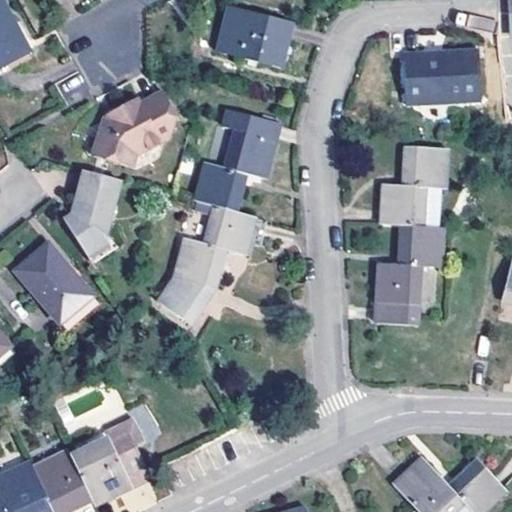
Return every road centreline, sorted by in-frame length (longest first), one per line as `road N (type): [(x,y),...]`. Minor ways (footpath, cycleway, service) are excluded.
road 1 (residential): [(349,433),(337,400),(315,127),(322,74),(338,42),(366,24),(484,9)]
road 2 (residential): [(190,511),(349,433)]
road 3 (residential): [(349,433),(400,413),(511,414)]
